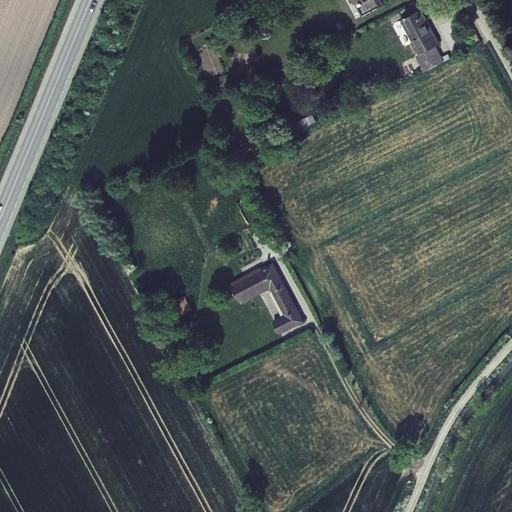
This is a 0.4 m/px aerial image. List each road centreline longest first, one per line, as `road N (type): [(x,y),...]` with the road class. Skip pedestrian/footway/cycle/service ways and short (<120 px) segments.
road 1 (tertiary): [(0,218),(90,0)]
road 2 (unclassified): [(408,511),(460,403),(511,344)]
